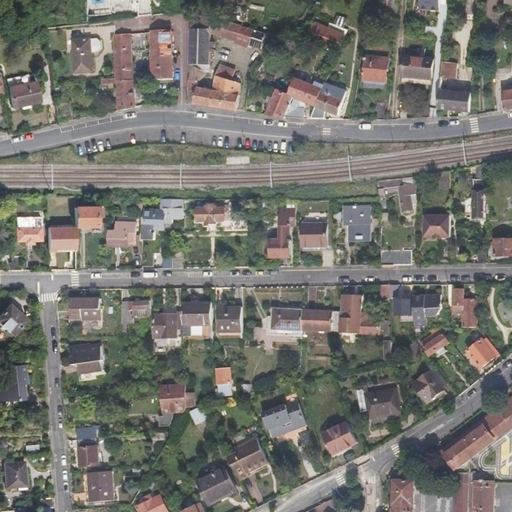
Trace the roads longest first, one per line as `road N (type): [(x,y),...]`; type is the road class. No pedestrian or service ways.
road 1 (tertiary): [(511,120),(375,134),(166,118),(0,149)]
road 2 (tertiary): [(511,273),(51,274)]
road 3 (residential): [(66,511),(51,274)]
road 4 (residential): [(368,464),(456,415),(511,372)]
